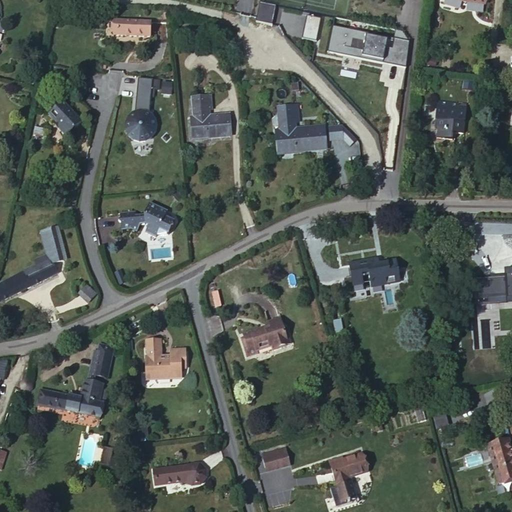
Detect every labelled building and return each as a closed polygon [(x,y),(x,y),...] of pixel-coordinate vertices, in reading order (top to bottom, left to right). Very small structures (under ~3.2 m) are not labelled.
[(303,36),(315,38),(320,17),(307,14),(303,36)] [(116,16),(115,32),(148,33),(150,18),(116,16)] [(410,41),(333,27),(329,54),(405,68),(410,41)] [(422,58),(421,65),(433,67),(435,60),(422,58)] [(134,70),(133,87),(148,88),(149,70),(134,70)] [(183,103),(186,125),(223,121),(221,100),(201,102),(200,95),(204,93),(201,82),(183,82),(186,103),(183,103)] [(148,88),(133,87),(132,104),(130,104),(126,109),(123,115),(123,121),(126,127),(131,131),(137,133),(144,132),(149,129),(153,124),(154,117),(152,111),(148,106),(147,105),(148,88)] [(57,93),(40,107),(52,123),(55,121),(60,130),(75,118),(57,93)] [(433,125),(431,136),(448,138),(450,132),(459,133),(463,105),(455,104),(455,102),(434,99),(431,117),(444,120),(442,127),(433,125)] [(302,110),(283,113),(286,135),(281,136),(283,158),(332,152),(329,131),(298,134),(297,127),(304,127),(302,110)] [(347,143),(353,137),(348,131),(334,133),(335,145),(348,143),(347,143)] [(358,143),(353,137),(347,143),(348,143),(352,149),(358,143)] [(135,205),(117,208),(119,227),(127,229),(130,224),(135,223),(137,224),(134,231),(142,239),(144,236),(161,234),(170,221),(161,214),(166,207),(150,198),(143,208),(135,210),(135,205)] [(39,219),(53,262),(58,260),(60,267),(71,263),(54,215),(39,219)] [(0,280),(0,298),(64,277),(60,267),(58,260),(53,262),(0,280)] [(347,275),(348,293),(359,292),(358,283),(368,282),(368,291),(396,288),(395,273),(375,275),(374,271),(347,275)] [(511,278),(485,283),(486,301),(505,299),(505,307),(511,305),(511,278)] [(84,298),(89,292),(80,283),(74,287),(84,298)] [(335,319),(337,330),(343,329),(341,317),(335,319)] [(139,329),(138,364),(146,363),(145,370),(175,371),(177,360),(181,360),(182,342),(169,341),(168,349),(162,348),(153,348),(153,330),(139,329)] [(281,332),(267,336),(269,341),(245,349),(250,365),(256,363),(257,366),(272,361),(274,365),(289,361),(285,347),(281,332)] [(97,341),(97,342),(96,357),(112,358),(113,343),(106,342),(97,341)] [(87,342),(87,372),(95,373),(95,365),(96,357),(97,342),(87,342)] [(290,346),(285,347),(289,361),(293,360),(290,346)] [(96,357),(95,365),(112,366),(112,358),(96,357)] [(0,367),(0,368),(0,385),(1,386),(10,374),(0,367)] [(73,387),(73,391),(94,391),(105,392),(105,374),(95,373),(87,372),(82,371),(82,387),(73,387)] [(94,391),(73,391),(43,390),(42,405),(94,406),(94,391)] [(105,392),(94,391),(94,406),(107,406),(107,392),(105,392)] [(104,445),(100,462),(109,464),(113,447),(104,445)] [(286,446),(261,452),(267,472),(291,465),(286,446)] [(511,448),(495,453),(507,492),(511,490),(511,448)] [(12,451),(5,449),(0,458),(0,469),(5,472),(12,451)] [(334,465),(342,493),(357,489),(356,484),(376,479),(369,458),(351,463),(350,460),(334,465)] [(210,497),(215,490),(214,481),(210,473),(197,475),(195,477),(162,481),(165,498),(192,493),(196,498),(210,497)]
